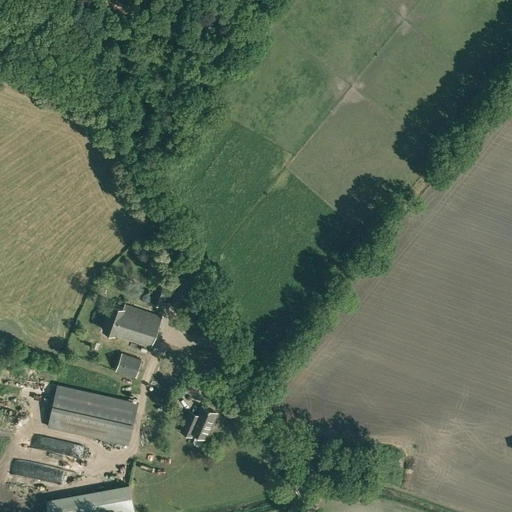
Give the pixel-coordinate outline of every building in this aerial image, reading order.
[(163,306),(169,289),(157,284),(150,302),(163,306)] [(151,346),(161,315),(124,303),(123,307),(112,304),(103,329),(114,333),(114,334),(151,346)] [(135,376),(141,359),(122,353),(116,370),(135,376)] [(138,402),(58,383),(47,427),(129,444),(138,402)] [(216,412),(202,406),(198,414),(189,409),(187,415),(188,415),(181,431),(191,436),(193,432),(205,438),(216,412)] [(108,452),(106,457),(114,460),(116,455),(108,452)]
